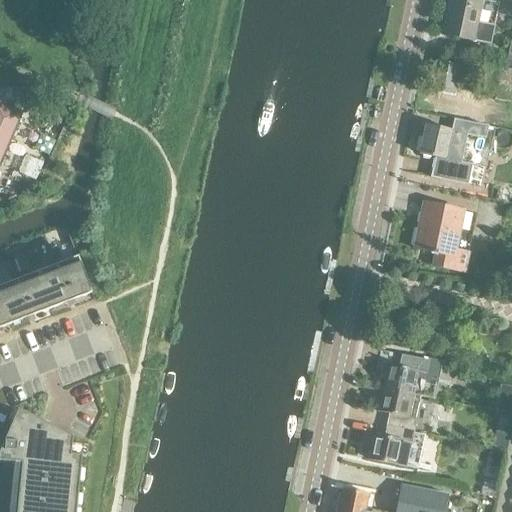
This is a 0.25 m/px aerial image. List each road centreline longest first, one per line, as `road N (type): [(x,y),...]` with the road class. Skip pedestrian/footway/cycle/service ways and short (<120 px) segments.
road 1 (tertiary): [(310,511),(417,0)]
road 2 (residential): [(0,380),(118,339)]
